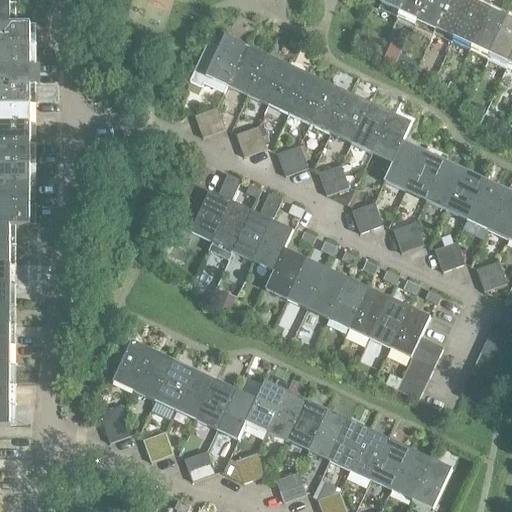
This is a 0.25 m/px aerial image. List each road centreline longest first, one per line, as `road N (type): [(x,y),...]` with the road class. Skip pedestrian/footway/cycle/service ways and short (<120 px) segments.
road 1 (residential): [(445,398),(485,305),(326,230),(316,205),(155,131),(74,121)]
road 2 (residential): [(52,426),(74,121)]
road 3 (residential): [(253,511),(198,495),(52,426)]
road 4 (residential): [(74,121),(60,0)]
